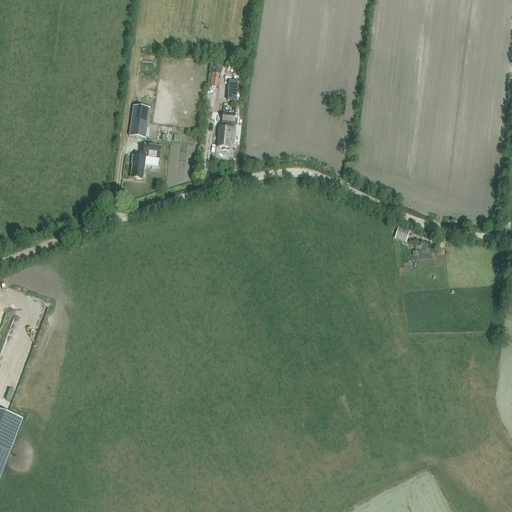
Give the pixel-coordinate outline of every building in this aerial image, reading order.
[(210,87),(217,88),(219,75),(212,74),(210,87)] [(229,81),(227,102),(236,103),(238,82),(229,81)] [(150,109),(134,107),(129,137),(145,140),(150,109)] [(219,127),(217,147),(229,148),(230,143),(233,144),(235,129),(233,128),(233,123),(234,123),(234,114),(222,113),(222,122),(223,122),(223,128),(219,127)] [(159,160),(161,147),(145,145),(143,157),(133,156),(132,163),(132,164),(130,178),(142,180),(144,166),(157,168),(159,160)] [(410,232),(398,228),(394,239),(406,243),(410,232)] [(433,255),(433,252),(420,251),(420,264),(446,265),(446,256),(433,255)] [(0,474),(8,453),(0,449),(0,474)]
